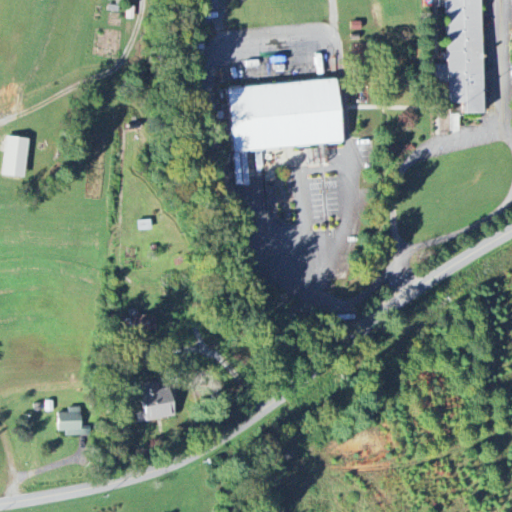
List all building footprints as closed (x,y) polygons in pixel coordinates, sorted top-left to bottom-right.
[(474,0),(473,113),(445,113),(445,103),(437,103),(438,6),(436,6),(436,0),(474,0)] [(340,145),(336,81),(226,88),(230,152),(340,145)] [(28,140),(6,136),(0,173),(0,175),(22,179),(28,140)] [(157,329),(154,315),(126,320),(129,335),(157,329)] [(136,386),(144,422),(173,417),(167,389),(157,391),(156,382),(136,386)] [(81,407),(68,408),(68,413),(58,413),(58,436),(82,435),(81,407)]
